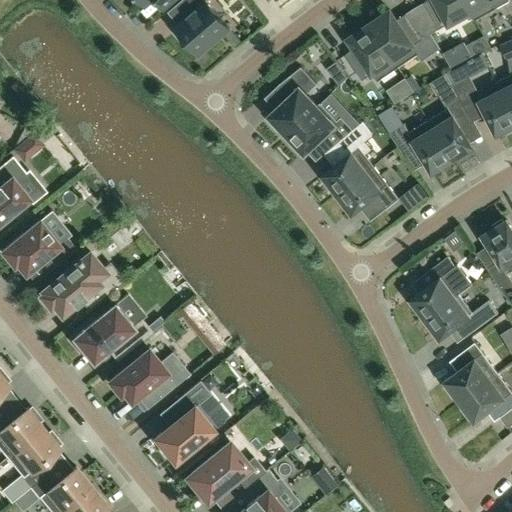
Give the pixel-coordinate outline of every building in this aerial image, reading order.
[(138,0),(144,6),(150,0),(154,0),(162,9),(172,0),(138,0)] [(177,28),(173,31),(184,44),(188,41),(198,53),(230,26),(207,0),(192,0),(198,6),(178,23),(175,26),(177,28)] [(438,28),(469,11),(463,0),(426,0),(423,2),(438,28)] [(463,0),(469,11),(474,19),(508,0),(463,0)] [(376,18),(368,23),(397,66),(418,53),(413,45),(423,38),(406,13),(396,19),(389,10),(376,18)] [(397,66),(368,23),(361,28),(348,37),(354,47),(344,53),(361,79),(371,72),(376,80),(397,66)] [(423,38),(413,45),(418,53),(422,59),(440,48),(431,33),(423,38)] [(511,53),(511,37),(501,43),(507,56),(511,53)] [(445,48),(457,67),(472,58),(460,39),(445,48)] [(318,105),(317,104),(306,93),(317,83),(301,65),(279,83),(290,94),(269,114),(271,117),(268,120),(276,129),(279,126),(287,134),(318,105)] [(500,89),(511,112),(511,72),(495,81),(500,89)] [(453,84),(464,103),(479,96),(469,76),(453,84)] [(438,93),(447,107),(428,119),(454,161),(465,154),(463,151),(472,146),(455,120),(468,111),(464,103),(453,84),(438,93)] [(506,131),(511,127),(511,112),(500,89),(479,100),(496,132),(505,128),(506,131)] [(320,101),(317,104),(318,105),(287,134),(293,141),(290,144),(298,152),(301,149),(304,152),(321,136),(331,147),(339,141),(353,129),(352,128),(341,116),(337,119),(320,101)] [(443,168),(454,161),(428,119),(409,131),(404,123),(389,132),(403,154),(416,146),(431,171),(441,165),(443,168)] [(326,185),(334,195),(373,165),(364,153),(370,148),(365,141),(374,134),(363,120),(352,128),(353,129),(339,141),(349,154),(322,175),(328,183),(326,185)] [(43,143),(34,133),(19,146),(28,156),(43,143)] [(29,197),(17,183),(28,175),(13,156),(0,166),(0,220),(11,212),(13,215),(26,204),(23,202),(29,197)] [(399,198),(373,165),(334,195),(343,206),(346,204),(352,212),(375,193),(386,208),(399,198)] [(511,228),(506,219),(504,221),(502,218),(491,225),(493,228),(482,234),(498,260),(487,267),(501,288),(511,281),(511,280),(507,273),(511,269),(511,228)] [(58,243),(39,219),(2,249),(14,264),(16,261),(25,272),(40,260),(49,271),(76,248),(66,236),(58,243)] [(74,302),(75,302),(81,297),(90,309),(110,293),(97,277),(105,270),(89,251),(81,258),(80,256),(76,259),(77,260),(42,289),(43,291),(39,294),(49,307),(53,304),(61,313),(74,302)] [(415,308),(423,319),(459,293),(463,290),(448,271),(456,266),(448,255),(428,271),(435,280),(411,298),(417,306),(415,308)] [(440,336),(464,318),(473,330),(498,311),(489,299),(472,311),(459,293),(423,319),(431,330),(434,328),(440,336)] [(132,326),(114,303),(74,336),(75,338),(72,341),(82,353),(85,350),(93,360),(113,343),(123,354),(152,331),(142,318),(132,326)] [(225,343),(210,325),(198,336),(212,354),(225,343)] [(455,394),(459,400),(497,371),(475,341),(454,357),(462,367),(444,380),(447,383),(444,385),(452,396),(455,394)] [(159,361),(148,347),(108,380),(120,394),(123,391),(131,400),(137,395),(147,408),(190,373),(172,351),(159,361)] [(0,391),(9,384),(7,381),(9,379),(0,367),(0,391)] [(511,407),(511,390),(497,371),(459,400),(463,405),(461,407),(469,419),(472,417),(474,420),(492,407),(499,417),(511,407)] [(177,399),(184,408),(183,414),(163,430),(155,436),(161,445),(162,445),(174,460),(216,426),(198,404),(211,393),(200,379),(177,399)] [(0,447),(7,456),(44,427),(39,421),(42,419),(32,407),(29,409),(27,407),(9,422),(0,413),(0,412),(0,447)] [(30,487),(49,472),(41,462),(60,446),(58,444),(61,442),(51,430),(49,432),(44,427),(7,456),(23,476),(22,477),(30,487)] [(265,471),(264,469),(253,456),(247,462),(242,457),(239,460),(232,452),(236,449),(229,441),(191,473),(194,476),(190,479),(204,496),(208,493),(211,497),(226,484),(235,496),(242,490),(241,490),(265,471)] [(324,464),(315,471),(324,482),(333,474),(324,464)] [(52,511),(59,511),(92,486),(76,466),(57,482),(49,472),(30,487),(39,497),(40,496),(52,511)] [(241,490),(242,490),(249,500),(246,503),(247,504),(237,511),(281,511),(285,509),(273,495),(283,486),(267,467),(264,469),(265,471),(241,490)] [(92,486),(59,511),(100,511),(108,505),(92,486)]
